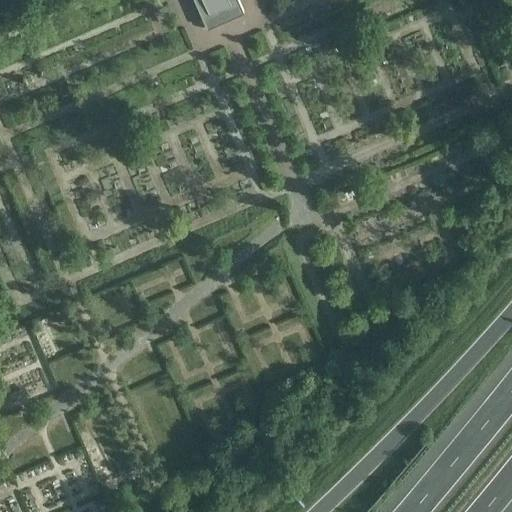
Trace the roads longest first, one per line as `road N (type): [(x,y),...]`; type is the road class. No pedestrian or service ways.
road 1 (motorway): [(511,313),(324,511)]
road 2 (motorway): [(511,388),(411,511)]
